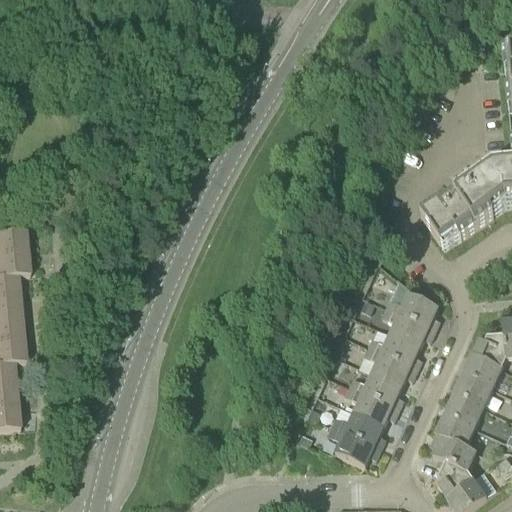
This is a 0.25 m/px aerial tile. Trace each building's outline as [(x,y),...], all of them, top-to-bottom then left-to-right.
[(439,210),(421,222),(441,251),(457,240),(461,246),(494,222),(491,218),(505,207),(511,206),(511,57),(504,58),(506,79),(511,78),(511,81),(511,95),(507,96),(509,117),(511,116),(511,173),(493,175),(493,176),(440,213),(439,210)] [(25,236),(0,238),(0,261),(27,259),(25,236)] [(0,261),(0,283),(17,282),(29,281),(27,259),(0,261)] [(17,282),(0,283),(0,305),(19,303),(17,282)] [(434,324),(439,314),(409,300),(403,312),(390,306),(386,315),(435,337),(440,327),(434,324)] [(0,326),(21,325),(19,303),(0,305),(0,326)] [(375,310),(365,305),(360,315),(371,320),(375,310)] [(382,323),(395,329),(390,340),(420,354),(424,345),(430,348),(435,337),(386,315),(382,323)] [(510,326),(502,327),(503,338),(506,365),(511,364),(511,319),(509,320),(510,326)] [(0,348),(23,347),(21,325),(0,326),(0,348)] [(487,342),(478,363),(502,375),(506,365),(503,338),(496,338),(496,341),(487,342)] [(385,351),(372,345),(368,354),(417,377),(422,366),(416,363),(420,354),(390,340),(385,351)] [(0,371),(13,370),(25,369),(23,347),(0,348),(0,371)] [(364,363),(377,369),(372,380),(402,394),(406,384),(412,387),(417,377),(368,354),(364,363)] [(502,375),(478,363),(472,360),(463,381),(493,394),(502,375)] [(0,392),(15,391),(13,370),(0,371),(0,392)] [(367,391),(354,385),(350,393),(399,416),(404,406),(398,403),(402,394),(372,380),(367,391)] [(483,415),(493,394),(463,381),(454,400),(483,415)] [(346,399),(349,394),(340,389),(338,394),(346,399)] [(0,413),(17,412),(15,391),(0,392),(0,413)] [(346,402),(359,408),(354,419),(384,433),(388,424),(394,426),(399,416),(350,393),(346,402)] [(445,420),(475,434),(483,415),(454,400),(445,420)] [(0,436),(19,435),(17,412),(0,413),(0,436)] [(323,420),(313,415),(309,423),(319,428),(323,420)] [(349,430),(336,424),(332,433),(381,455),(386,445),(380,442),(384,433),(354,419),(349,430)] [(466,454),(466,453),(475,434),(445,420),(436,440),(442,443),(466,454)] [(328,441),(341,447),(335,459),(365,473),(370,463),(376,466),(381,455),(332,433),(328,441)] [(308,453),(311,448),(312,445),(302,441),(301,444),(299,448),(308,453)] [(433,462),(442,466),(467,478),(467,477),(476,458),(466,453),(466,454),(442,443),(440,447),(434,444),(430,452),(436,455),(433,462)] [(496,471),(501,478),(511,471),(507,464),(496,471)] [(438,483),(451,501),(452,501),(474,486),(467,477),(467,478),(442,466),(439,473),(442,474),(438,483)] [(511,471),(501,478),(506,485),(511,480),(511,471)] [(451,511),(475,511),(487,504),(474,486),(452,501),(451,501),(446,504),(451,511)]
